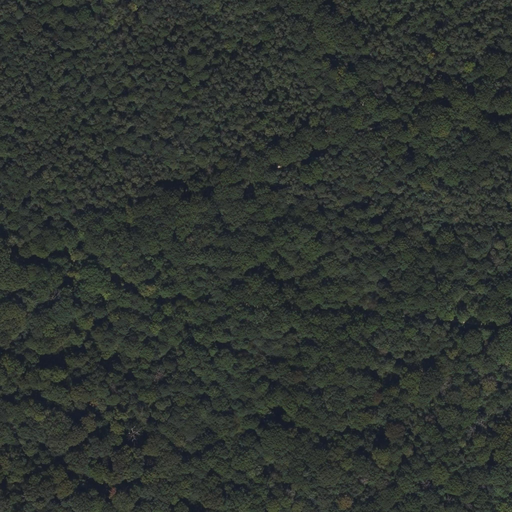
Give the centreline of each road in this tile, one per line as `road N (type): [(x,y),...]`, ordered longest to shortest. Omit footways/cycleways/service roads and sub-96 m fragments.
road 1 (track): [(53,254),(511,69)]
road 2 (track): [(53,254),(164,297),(511,324)]
